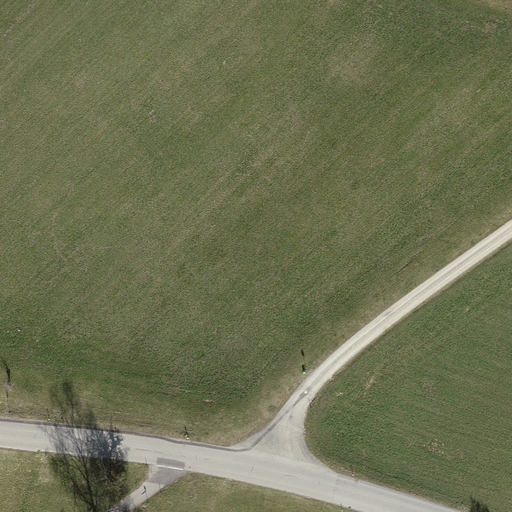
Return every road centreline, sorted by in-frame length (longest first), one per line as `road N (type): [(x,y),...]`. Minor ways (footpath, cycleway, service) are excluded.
road 1 (track): [(270,472),(300,410),(334,366),(511,232)]
road 2 (tertiary): [(199,456),(400,511)]
road 3 (tertiary): [(0,437),(199,456)]
